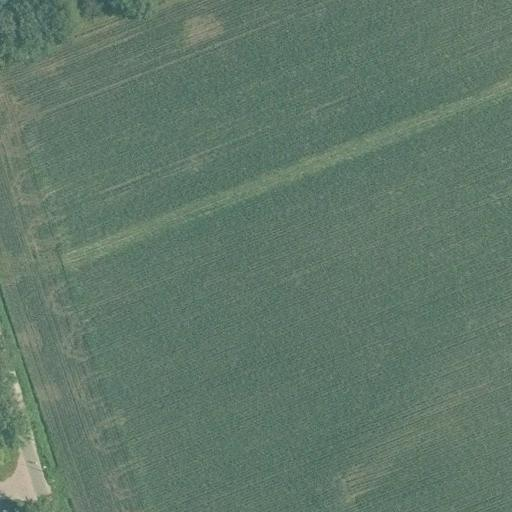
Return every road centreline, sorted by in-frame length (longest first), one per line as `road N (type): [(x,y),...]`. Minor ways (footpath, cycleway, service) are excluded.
road 1 (unclassified): [(61,511),(0,331)]
road 2 (track): [(0,58),(148,0)]
